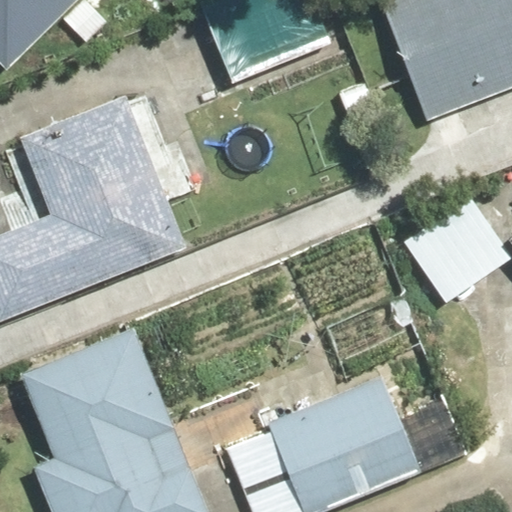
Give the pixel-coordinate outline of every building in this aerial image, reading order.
[(0,0),(0,61),(5,66),(74,0),(0,0)] [(307,0),(191,0),(219,78),(322,41),(307,0)] [(511,0),(383,0),(428,117),(511,85),(511,0)] [(50,212),(0,231),(0,321),(190,250),(128,87),(18,128),(50,212)] [(206,511),(137,326),(20,370),(52,454),(34,461),(52,511),(206,511)] [(366,382),(256,425),(290,511),(309,511),(403,475),(366,382)]
